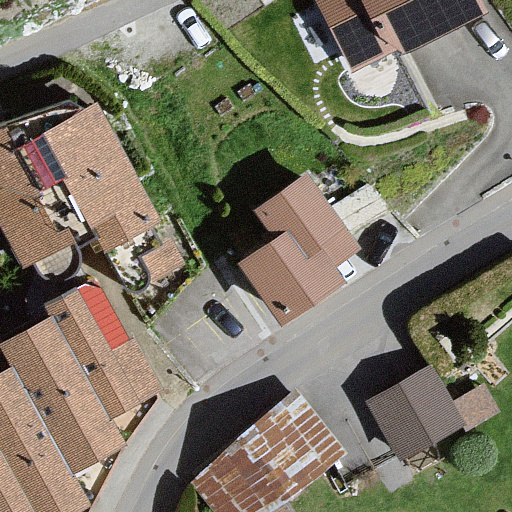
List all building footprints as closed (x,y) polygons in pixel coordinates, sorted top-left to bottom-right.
[(324,0),(359,67),(474,8),(469,0),(324,0)] [(79,250),(75,244),(72,241),(84,235),(94,229),(104,247),(154,222),(97,111),(30,145),(21,128),(0,138),(0,215),(25,264),(35,259),(37,266),(40,272),(45,277),(52,280),(59,281),(66,279),(72,276),(77,270),(79,264),(80,257),(79,250)] [(306,179),(260,210),(280,240),(247,263),(283,318),(343,279),(331,261),(352,247),(306,179)] [(0,511),(67,511),(84,503),(67,472),(119,444),(105,417),(157,389),(133,344),(130,346),(96,282),(46,309),(52,321),(0,349),(0,348),(0,511)] [(430,372),(376,403),(404,454),(491,405),(482,389),(449,407),(430,372)] [(295,394),(198,481),(221,511),(289,511),(284,503),(340,452),(295,394)]
